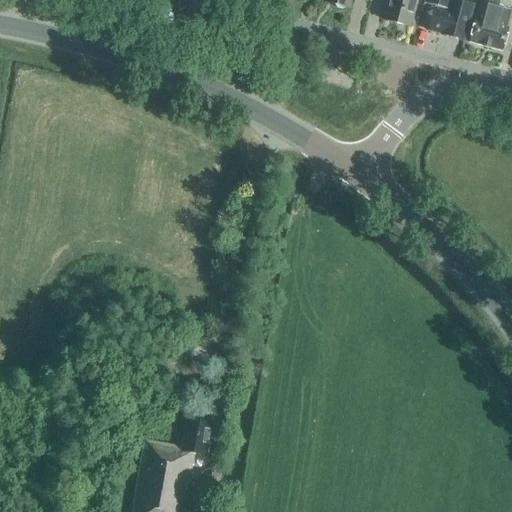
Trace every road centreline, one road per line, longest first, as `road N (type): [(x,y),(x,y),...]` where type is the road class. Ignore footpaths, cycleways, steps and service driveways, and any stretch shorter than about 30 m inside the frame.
road 1 (secondary): [(356,173),(222,95),(98,49),(0,25)]
road 2 (secondary): [(511,325),(452,255),(356,173)]
